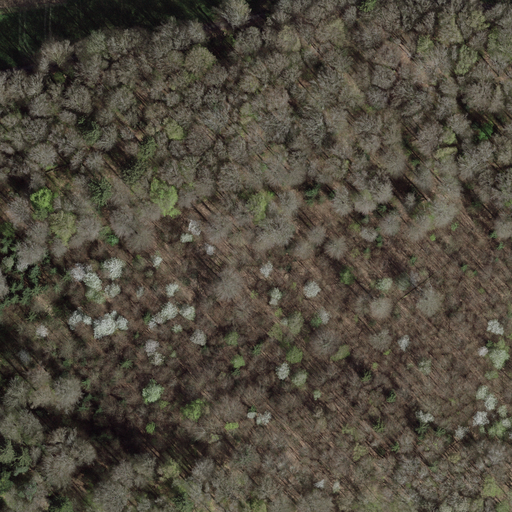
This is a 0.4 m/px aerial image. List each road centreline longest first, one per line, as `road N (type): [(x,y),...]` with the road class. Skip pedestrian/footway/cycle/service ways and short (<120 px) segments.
road 1 (track): [(362,0),(247,15),(0,74)]
road 2 (track): [(511,11),(390,0)]
